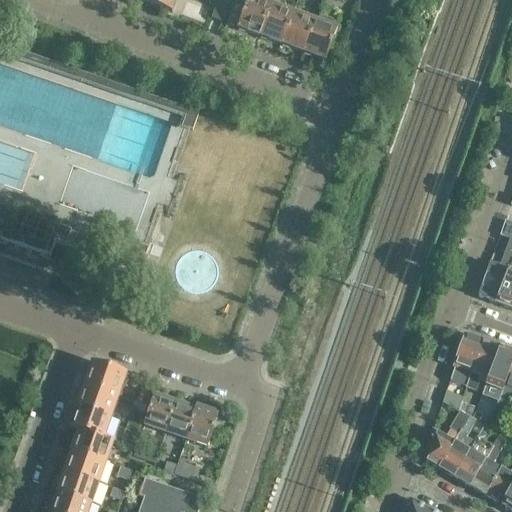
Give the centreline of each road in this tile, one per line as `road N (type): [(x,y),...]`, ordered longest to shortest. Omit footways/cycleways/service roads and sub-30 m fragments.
road 1 (residential): [(242,382),(338,107)]
road 2 (residential): [(338,107),(102,24)]
road 3 (residential): [(11,511),(75,328)]
road 4 (residential): [(394,477),(451,308)]
road 5 (residential): [(242,382),(75,328)]
road 6 (residential): [(451,308),(511,152)]
road 7 (residential): [(228,511),(262,407),(242,382)]
